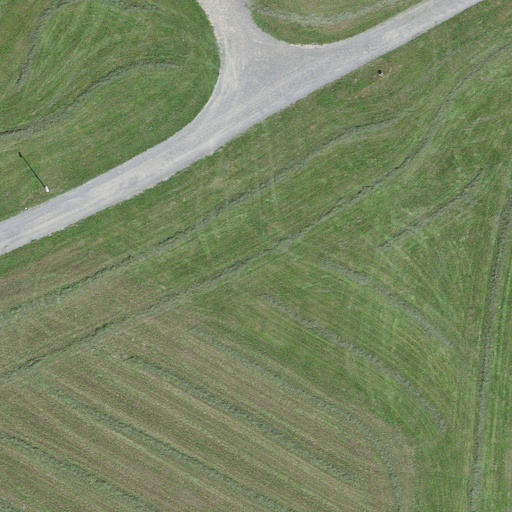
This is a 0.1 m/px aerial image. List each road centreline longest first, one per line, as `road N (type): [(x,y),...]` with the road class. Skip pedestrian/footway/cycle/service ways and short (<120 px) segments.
road 1 (residential): [(284,95),(0,239)]
road 2 (residential): [(284,95),(465,0)]
road 3 (track): [(284,95),(210,0)]
